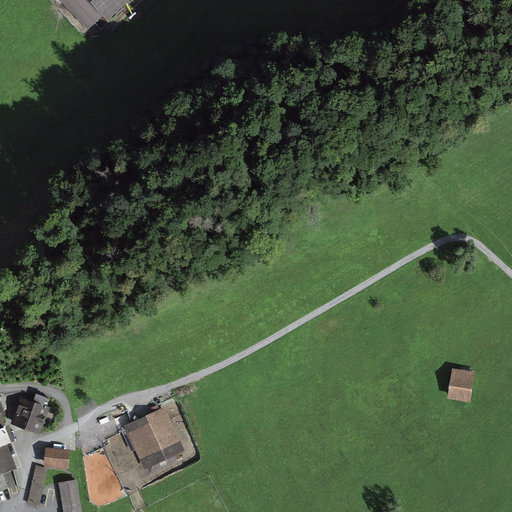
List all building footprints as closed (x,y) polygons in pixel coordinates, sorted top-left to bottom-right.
[(93,0),(108,16),(125,0),(93,0)] [(476,375),(454,371),(451,390),(473,394),(476,375)] [(39,395),(26,390),(17,418),(44,427),(54,399),(49,397),(51,391),(42,387),(39,395)] [(0,488),(0,489),(13,484),(6,465),(18,461),(11,439),(17,437),(13,424),(9,415),(0,389),(0,488)] [(163,403),(128,419),(148,464),(152,462),(155,469),(183,456),(180,451),(184,449),(163,403)] [(73,446),(50,443),(48,458),(71,461),(73,446)] [(36,460),(26,498),(39,501),(48,464),(36,460)] [(82,511),(76,475),(61,477),(67,511),(82,511)]
